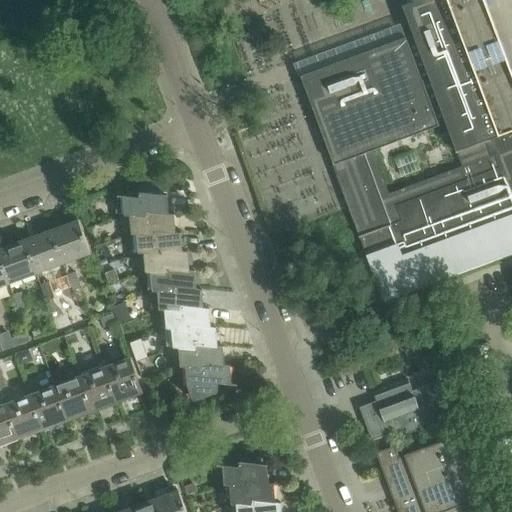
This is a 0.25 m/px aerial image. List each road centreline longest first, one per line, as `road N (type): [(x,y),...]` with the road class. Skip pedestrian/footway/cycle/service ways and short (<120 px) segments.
road 1 (residential): [(0,509),(304,397)]
road 2 (residential): [(304,397),(197,128)]
road 3 (residential): [(0,200),(197,128)]
road 4 (residential): [(197,128),(150,0)]
road 5 (residential): [(345,511),(304,397)]
